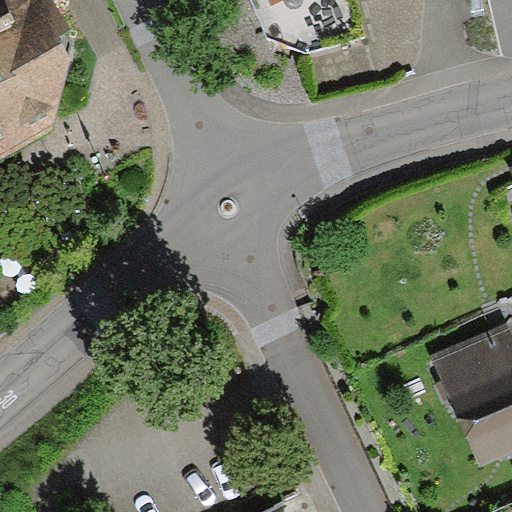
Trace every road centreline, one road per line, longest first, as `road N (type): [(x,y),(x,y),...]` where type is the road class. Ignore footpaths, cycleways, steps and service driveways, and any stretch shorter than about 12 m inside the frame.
road 1 (residential): [(225,206),(369,511)]
road 2 (residential): [(511,103),(350,153),(225,206)]
road 3 (residential): [(225,206),(0,407)]
road 4 (residential): [(139,0),(199,127),(225,206)]
